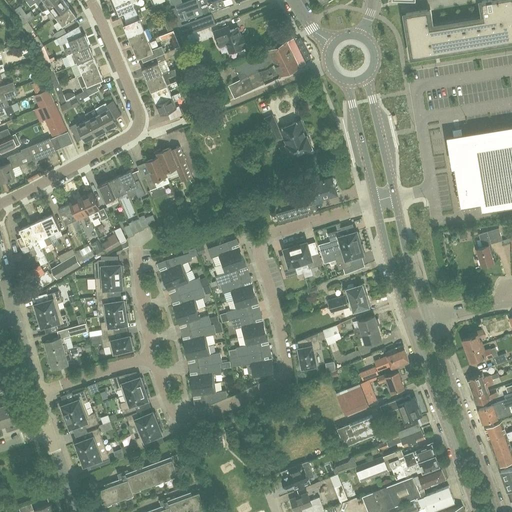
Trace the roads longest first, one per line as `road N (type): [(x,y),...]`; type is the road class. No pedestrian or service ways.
road 1 (residential): [(375,203),(260,243),(289,363),(278,385),(224,411),(180,420),(152,358)]
road 2 (residential): [(0,206),(135,133),(136,112),(87,0)]
road 3 (tertiary): [(498,511),(427,318)]
road 4 (tertiary): [(408,325),(475,511)]
road 5 (tertiary): [(348,79),(375,203)]
road 6 (tertiary): [(394,198),(367,74)]
road 7 (tertiary): [(375,203),(408,325)]
road 8 (tertiary): [(427,318),(394,198)]
road 9 (residential): [(152,358),(34,392)]
